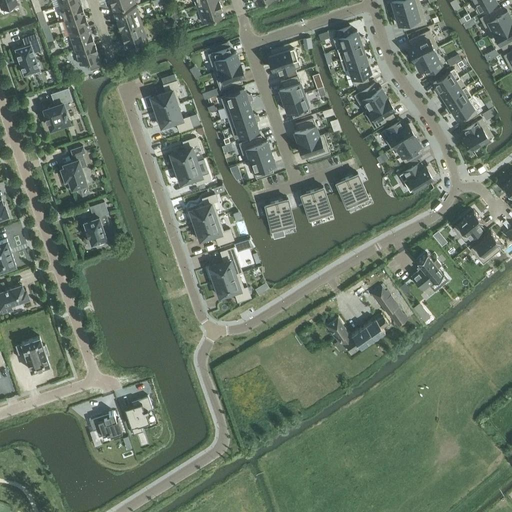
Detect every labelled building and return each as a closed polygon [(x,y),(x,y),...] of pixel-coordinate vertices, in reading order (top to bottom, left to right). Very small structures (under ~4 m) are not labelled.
[(0,0),(0,3),(5,17),(20,12),(16,2),(23,0),(0,0)] [(79,0),(73,0),(59,5),(64,20),(84,13),(79,0)] [(133,0),(109,0),(113,11),(135,3),(133,0)] [(218,0),(211,0),(196,5),(202,23),(224,15),(218,0)] [(391,0),(395,12),(420,4),(419,0),(391,0)] [(495,0),(474,0),(471,2),(477,12),(496,1),(495,0)] [(420,4),(395,12),(398,24),(402,23),(404,29),(426,23),(420,4)] [(114,14),(120,31),(142,24),(136,6),(114,14)] [(511,21),(511,19),(507,11),(503,12),(500,6),(480,17),(489,34),(493,32),(511,21)] [(84,13),(64,20),(69,34),(89,28),(84,13)] [(169,15),(163,17),(165,25),(171,23),(169,15)] [(511,21),(493,32),(502,48),(511,43),(511,21)] [(142,24),(120,31),(126,49),(148,41),(142,24)] [(338,36),(333,38),(337,48),(360,40),(359,37),(357,30),(351,31),(349,25),(336,30),(338,36)] [(89,28),(69,34),(75,49),(94,42),(89,28)] [(412,46),(408,47),(414,59),(434,49),(438,47),(429,30),(409,40),(412,46)] [(26,45),(15,49),(24,74),(39,69),(33,52),(30,44),(38,42),(35,33),(23,38),(26,45)] [(360,40),(337,48),(340,59),(364,51),(361,43),(366,42),(364,36),(359,37),(360,40)] [(94,42),(75,49),(80,64),(87,62),(90,69),(101,66),(99,58),(100,58),(94,42)] [(212,52),(208,53),(214,71),(240,63),(236,51),(232,52),(230,46),(212,52)] [(290,49),(268,57),(272,69),(277,67),(278,72),(278,73),(278,74),(296,67),(300,66),(293,48),(290,49)] [(434,49),(414,59),(419,70),(423,68),(426,74),(442,66),(434,49)] [(364,51),(340,59),(344,69),(348,68),(367,61),(368,64),(373,62),(371,56),(366,58),(364,51)] [(58,56),(52,58),(55,65),(61,63),(58,56)] [(367,61),(348,68),(354,84),(368,80),(366,73),(371,72),(368,64),(367,61)] [(240,63),(214,71),(220,89),(242,82),(242,81),(241,81),(239,76),(244,75),(240,63)] [(453,68),(433,81),(437,88),(439,90),(459,77),(453,68)] [(283,87),(279,88),(283,100),(304,93),(298,75),(280,81),(283,87)] [(437,88),(433,90),(436,95),(440,93),(444,99),(465,86),(459,77),(439,90),(437,88)] [(151,97),(149,98),(152,107),(154,106),(156,111),(179,103),(174,88),(179,86),(176,80),(163,84),(166,91),(151,96),(151,97)] [(321,80),(315,82),(317,88),(323,86),(321,80)] [(374,83),(354,94),(364,111),(387,97),(381,86),(377,88),(374,83)] [(465,86),(444,99),(449,106),(445,108),(448,113),(452,111),(450,108),(467,98),(471,95),(465,86)] [(68,87),(50,93),(55,105),(45,108),(48,115),(45,116),(44,117),(46,121),(47,121),(48,121),(50,128),(69,122),(66,114),(67,114),(66,109),(65,110),(63,103),(72,99),(68,87)] [(244,88),(221,96),(224,106),(248,98),(247,96),(244,88)] [(304,93),(283,100),(287,112),(291,110),(291,111),(293,117),(310,111),(308,105),(304,93)] [(248,98),(224,106),(228,117),(251,109),(249,104),(248,101),(250,100),(253,100),(251,94),(248,95),(247,96),(248,98)] [(387,97),(364,111),(374,127),(394,115),(390,110),(394,108),(387,97)] [(467,98),(450,108),(452,111),(456,118),(461,115),(465,121),(477,113),(467,98)] [(490,100),(485,103),(488,108),(493,105),(490,100)] [(158,115),(156,116),(159,125),(161,124),(161,126),(169,123),(170,125),(176,123),(179,131),(192,126),(189,116),(182,118),(177,104),(180,103),(179,103),(156,111),(158,115)] [(332,108),(322,111),(324,117),(334,114),(332,108)] [(251,109),(228,117),(231,127),(254,119),(255,122),(257,121),(260,120),(258,115),(255,115),(254,116),(251,109)] [(298,129),(294,130),(298,142),(323,134),(323,133),(319,135),(313,117),(296,123),(298,129)] [(481,118),(462,130),(466,136),(462,138),(469,149),(492,134),(481,118)] [(254,119),(231,127),(235,137),(258,130),(255,122),(254,119)] [(401,119),(381,131),(391,148),(395,145),(414,134),(408,123),(404,125),(401,119)] [(323,134),(298,142),(302,154),(306,153),(306,155),(308,159),(329,152),(323,134)] [(414,134),(395,145),(405,161),(420,152),(417,146),(420,144),(414,134)] [(260,135),(239,143),(245,160),(270,152),(266,140),(262,141),(260,136),(261,136),(260,135)] [(172,158),(170,158),(173,168),(196,160),(191,146),(198,143),(196,136),(183,141),(185,147),(170,153),(172,158)] [(83,145),(71,149),(73,156),(74,156),(75,160),(65,163),(63,164),(65,169),(62,170),(65,179),(68,178),(72,188),(87,183),(78,159),(84,157),(82,153),(85,152),(83,145)] [(270,152),(245,160),(245,161),(250,159),(256,177),(273,171),(271,165),(275,164),(270,152)] [(196,160),(173,168),(177,178),(179,177),(180,182),(195,177),(197,184),(211,179),(208,173),(201,175),(196,160)] [(419,162),(399,174),(409,191),(432,177),(426,166),(422,168),(419,162)] [(357,172),(347,177),(352,189),(358,203),(369,199),(368,196),(363,185),(357,172)] [(347,177),(336,181),(341,194),(347,206),(348,208),(358,203),(352,189),(347,177)] [(511,177),(502,186),(511,196),(511,194),(511,177)] [(323,186),(312,190),(316,203),(321,217),(332,213),(331,211),(327,199),(323,186)] [(312,190),(301,193),(305,206),(309,218),(310,221),(321,217),(316,203),(312,190)] [(190,211),(188,211),(191,220),(193,220),(195,224),(218,216),(213,201),(218,200),(215,193),(202,198),(204,204),(190,209),(190,211)] [(0,220),(6,218),(5,216),(9,214),(4,203),(3,203),(1,197),(0,197),(0,220)] [(288,198),(276,201),(280,214),(283,229),(294,226),(294,224),(291,211),(288,198)] [(104,201),(92,205),(96,217),(83,221),(86,229),(88,236),(91,243),(98,241),(99,244),(106,242),(105,239),(107,238),(99,216),(108,213),(104,201)] [(276,201),(265,204),(268,217),(271,229),(272,232),(283,229),(280,214),(276,201)] [(473,210),(453,227),(466,242),(483,228),(479,222),(482,220),(473,210)] [(196,229),(194,230),(197,238),(199,238),(200,239),(214,234),(218,244),(233,239),(230,228),(223,230),(218,216),(195,224),(196,229)] [(491,231),(470,248),(483,263),(500,248),(496,243),(499,241),(491,231)] [(0,269),(16,265),(7,238),(0,240),(0,269)] [(224,261),(209,266),(211,271),(209,272),(212,282),(239,273),(242,272),(233,246),(220,251),(224,261)] [(422,267),(412,275),(423,289),(428,295),(434,291),(429,284),(443,273),(438,267),(441,264),(436,259),(433,261),(426,253),(416,261),(422,267)] [(239,273),(212,282),(216,291),(217,291),(219,296),(230,292),(230,294),(235,293),(237,301),(251,297),(247,286),(243,287),(239,273)] [(3,282),(0,282),(0,313),(12,309),(10,303),(13,302),(14,304),(21,302),(21,300),(29,297),(26,289),(23,289),(23,287),(19,288),(18,285),(13,286),(7,288),(7,287),(5,288),(3,282)] [(405,282),(400,286),(405,293),(410,289),(405,282)] [(388,313),(391,311),(397,320),(395,322),(398,325),(408,319),(404,313),(403,314),(398,306),(399,306),(387,289),(385,290),(380,283),(374,288),(375,289),(371,292),(375,298),(376,297),(388,313)] [(388,322),(383,315),(376,319),(375,318),(366,325),(365,324),(352,334),(352,335),(350,336),(348,333),(345,329),(346,328),(338,317),(339,317),(338,316),(326,325),(334,336),(335,336),(338,340),(342,337),(345,340),(344,341),(351,352),(360,346),(361,347),(374,338),(374,339),(385,331),(382,327),(388,322)] [(22,344),(16,346),(19,353),(24,351),(31,370),(49,364),(46,354),(49,353),(46,345),(43,346),(40,336),(21,342),(22,344)] [(130,405),(124,407),(125,410),(133,433),(142,430),(140,424),(149,421),(146,410),(152,408),(148,395),(136,399),(137,403),(132,404),(130,405)] [(103,414),(89,419),(93,429),(96,428),(99,436),(107,433),(107,434),(109,433),(110,436),(117,433),(122,431),(115,410),(108,412),(109,415),(103,416),(103,414)]
